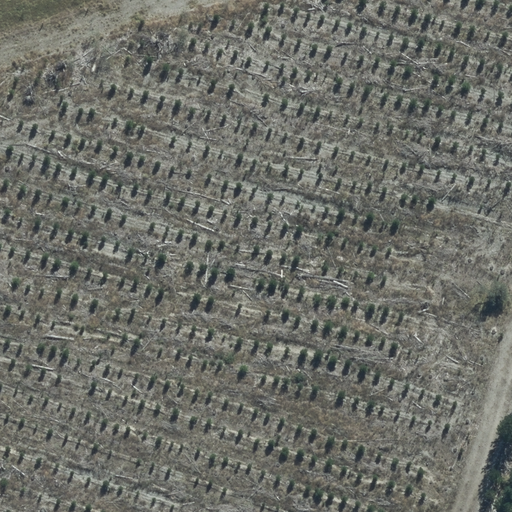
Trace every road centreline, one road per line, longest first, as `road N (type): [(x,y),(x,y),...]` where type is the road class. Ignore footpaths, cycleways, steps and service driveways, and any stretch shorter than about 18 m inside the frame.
road 1 (track): [(0,61),(191,0)]
road 2 (unclassified): [(511,347),(454,511)]
